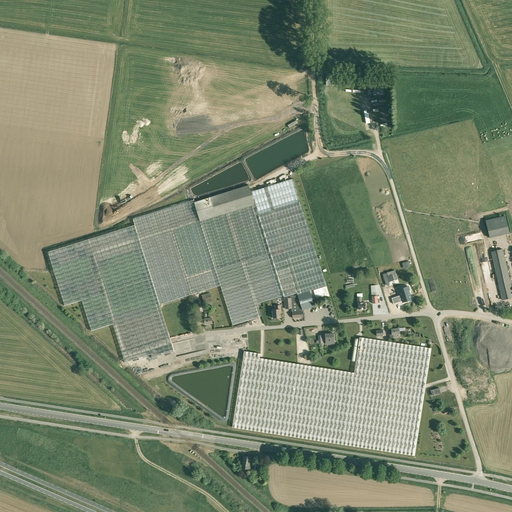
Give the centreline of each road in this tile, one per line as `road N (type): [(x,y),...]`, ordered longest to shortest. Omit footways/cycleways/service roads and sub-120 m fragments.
road 1 (unclassified): [(476,480),(0,405)]
road 2 (unclassified): [(478,473),(432,313)]
road 3 (track): [(227,511),(147,461),(137,427)]
road 4 (primary): [(110,511),(0,463)]
